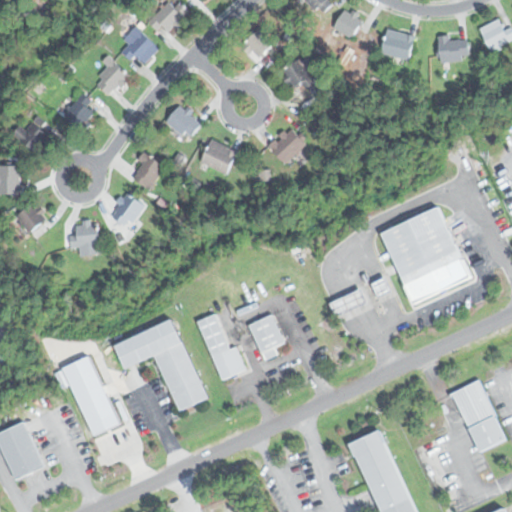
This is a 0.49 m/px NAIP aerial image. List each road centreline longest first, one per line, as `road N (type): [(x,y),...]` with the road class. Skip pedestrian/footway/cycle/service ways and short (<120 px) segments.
road 1 (residential): [(89,511),(511,313)]
road 2 (residential): [(248,0),(77,178)]
